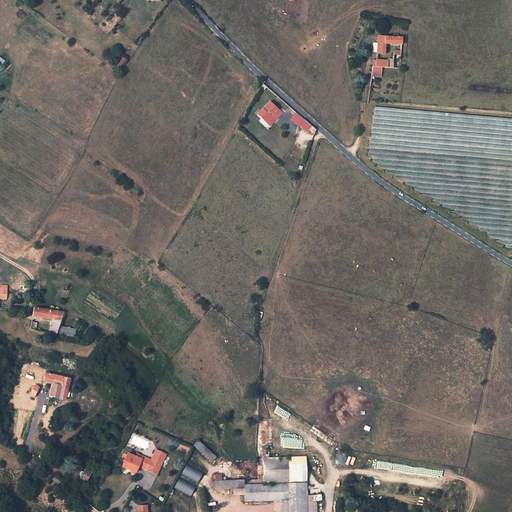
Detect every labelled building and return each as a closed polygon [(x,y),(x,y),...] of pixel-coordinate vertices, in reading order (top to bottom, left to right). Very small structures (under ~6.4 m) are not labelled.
[(377,49),(377,53),(385,54),(385,44),(401,44),(402,38),(397,37),(393,37),(378,36),(377,44),(377,49)] [(371,76),(380,77),(381,67),(392,68),(392,63),(393,59),(388,59),(387,61),(376,60),(376,62),(375,66),(372,66),(371,76)] [(110,74),(115,78),(118,74),(113,70),(110,74)] [(268,123),(280,110),(271,102),(259,114),(268,123)] [(270,126),(283,113),(280,110),(268,123),(270,126)] [(300,124),(308,131),(309,129),(314,133),(315,129),(304,119),(301,122),(300,124)] [(52,319),(49,332),(50,332),(56,333),(59,327),(63,312),(34,308),(32,316),(52,319)] [(56,333),(74,336),(76,330),(59,327),(56,333)] [(71,379),(46,373),(44,382),(52,384),(49,395),(66,400),(71,379)] [(39,387),(37,386),(34,385),(31,392),(29,391),(28,393),(34,396),(39,387)] [(199,440),(193,446),(212,462),(217,457),(199,440)] [(122,467),(131,470),(135,472),(136,472),(138,466),(147,470),(149,464),(151,460),(137,454),(136,457),(127,454),(127,455),(124,454),(121,461),(124,462),(122,467)] [(306,457),(262,458),(263,483),(307,482),(306,457)] [(161,464),(151,460),(149,464),(159,468),(161,464)] [(187,463),(181,474),(198,482),(203,472),(187,463)] [(159,468),(149,464),(147,470),(157,474),(159,468)] [(79,467),(74,477),(85,483),(92,471),(86,468),(85,470),(79,467)] [(214,474),(215,489),(244,488),(244,485),(244,480),(222,480),(222,473),(214,474)] [(179,478),(174,488),(190,497),(195,487),(179,478)] [(307,483),(244,485),(244,488),(245,502),(282,500),(289,500),(289,511),(307,511),(307,495),(307,483)] [(315,501),(314,495),(307,495),(307,511),(316,511),(316,501),(315,501)]
